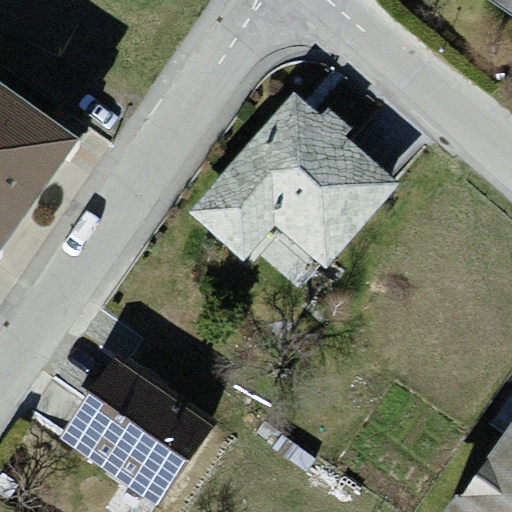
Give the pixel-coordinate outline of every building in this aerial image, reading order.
[(511,0),(448,0),(511,40),(511,0)] [(398,195),(288,100),(178,225),(230,269),(260,235),(318,285),(398,195)] [(0,237),(59,153),(0,111),(0,237)] [(158,511),(216,429),(119,362),(60,447),(153,511),(158,511)] [(511,511),(511,421),(448,511),(511,511)]
